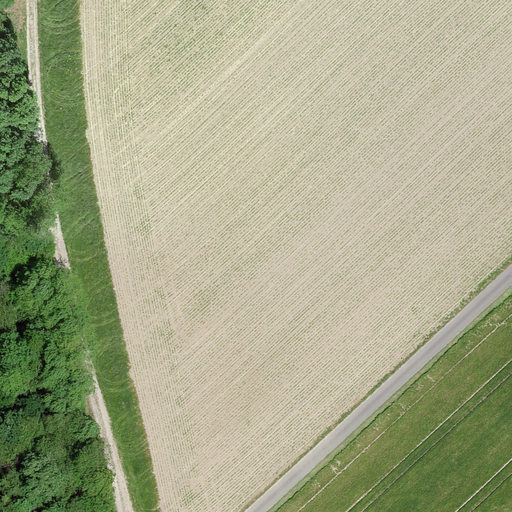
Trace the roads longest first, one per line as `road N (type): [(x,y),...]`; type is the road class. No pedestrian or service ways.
road 1 (track): [(123,511),(51,219),(33,0)]
road 2 (track): [(511,276),(257,511)]
